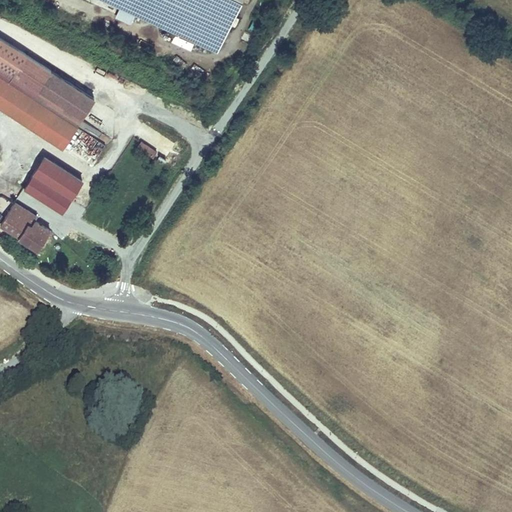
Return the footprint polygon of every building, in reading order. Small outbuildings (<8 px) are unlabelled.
[(241,0),(101,0),(217,53),(241,0)] [(174,36),(171,42),(190,50),(193,44),(174,36)] [(0,109),(63,149),(94,101),(0,40),(0,109)] [(82,183),(44,159),(24,190),(38,198),(45,186),(70,202),(82,183)] [(70,202),(45,186),(38,198),(62,214),(70,202)] [(8,213),(21,221),(26,213),(13,205),(8,213)] [(21,221),(8,213),(0,226),(0,229),(37,253),(50,232),(34,222),(37,218),(27,212),(26,213),(21,221)]
